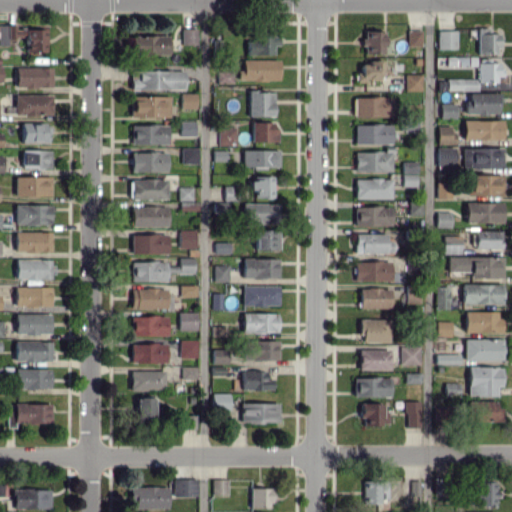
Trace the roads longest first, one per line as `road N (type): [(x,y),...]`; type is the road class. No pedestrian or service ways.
road 1 (residential): [(0,456),(511,453)]
road 2 (residential): [(317,0),(314,511)]
road 3 (residential): [(90,0),(88,511)]
road 4 (residential): [(0,1),(428,0)]
